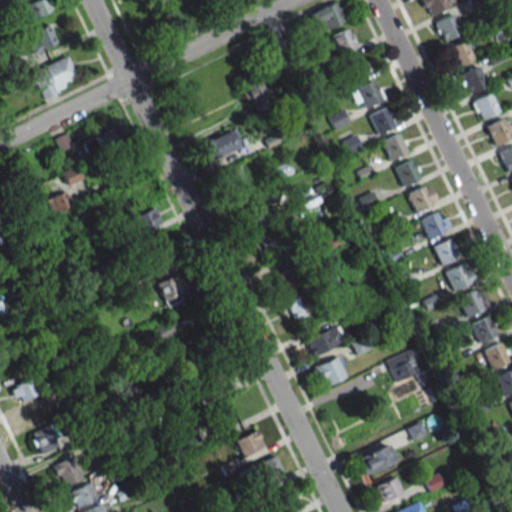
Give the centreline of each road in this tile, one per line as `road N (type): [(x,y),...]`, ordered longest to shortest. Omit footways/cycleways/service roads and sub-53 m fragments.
road 1 (residential): [(337,511),(88,0)]
road 2 (residential): [(0,143),(290,0)]
road 3 (residential): [(374,0),(511,283)]
